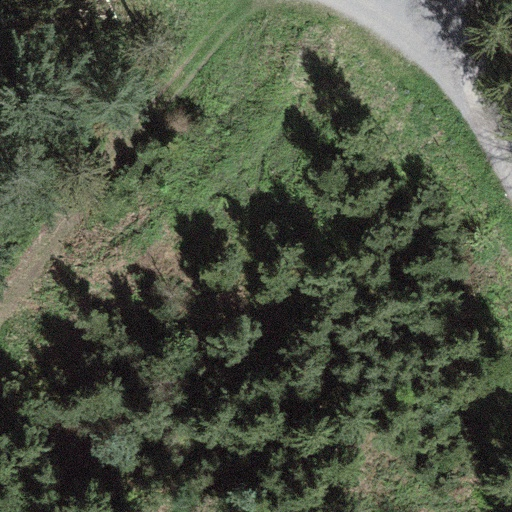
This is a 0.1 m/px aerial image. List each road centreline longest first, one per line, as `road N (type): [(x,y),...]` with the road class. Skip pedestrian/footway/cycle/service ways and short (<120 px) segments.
road 1 (track): [(0,304),(51,227),(133,170),(252,0)]
road 2 (track): [(406,25),(443,64),(511,182)]
